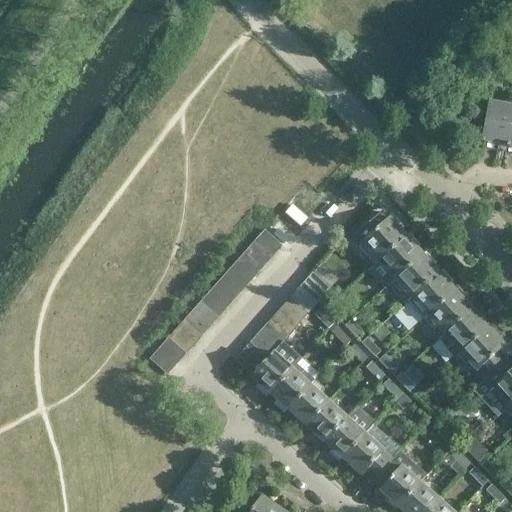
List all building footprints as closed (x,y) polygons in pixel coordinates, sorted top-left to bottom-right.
[(505,149),(511,113),(511,107),(487,103),(480,144),(505,149)] [(306,218),(291,205),(284,212),(299,226),(306,218)] [(377,264),(406,238),(382,212),(354,237),(377,264)] [(277,229),(272,234),(283,244),(287,239),(277,229)] [(256,239),(274,256),(282,247),(263,231),(256,239)] [(394,282),(422,256),(406,238),(377,264),(394,282)] [(248,248),(266,265),(274,256),(256,239),(248,248)] [(258,274),(266,265),(248,248),(240,257),(258,274)] [(404,306),(439,274),(422,256),(394,282),(410,300),(403,306),(404,306)] [(250,283),(258,274),(240,257),(232,266),(250,283)] [(224,275),(242,292),(250,283),(232,266),(228,271),(224,275)] [(312,274),(301,286),(319,302),(330,290),(312,274)] [(426,318),(455,292),(439,274),(404,306),(420,324),(426,318)] [(234,301),(242,292),(224,275),(216,284),(234,301)] [(226,309),(234,301),(216,284),(208,293),(226,309)] [(290,299),(307,315),(314,307),(296,291),(290,299)] [(438,341),(471,310),(455,292),(426,318),(443,336),(437,340),(438,341)] [(218,318),(226,309),(208,293),(200,302),(218,318)] [(281,308),(299,324),(307,315),(290,299),(281,308)] [(210,327),(218,318),(200,302),(192,311),(210,327)] [(333,304),(327,310),(341,324),(347,318),(333,304)] [(273,317),(291,333),(299,324),(281,308),(273,317)] [(454,358),(459,354),(487,328),(471,310),(438,341),(454,358)] [(202,336),(210,327),(192,311),(184,320),(202,336)] [(319,312),(313,318),(327,332),(333,326),(319,312)] [(265,326),(283,342),(291,333),(273,317),(265,326)] [(194,345),(202,336),(184,320),(176,329),(194,345)] [(350,322),(344,328),(358,342),(364,336),(350,322)] [(257,335),(275,351),(283,342),(265,326),(257,335)] [(487,328),(459,354),(476,372),(478,371),(485,380),(506,361),(498,352),(504,346),(487,328)] [(186,354),(194,345),(176,329),(167,338),(186,354)] [(337,330),(331,336),(344,350),(350,344),(337,330)] [(268,359),(272,354),(275,351),(257,335),(250,343),(268,359)] [(177,364),(186,354),(167,338),(163,344),(159,347),(177,364)] [(367,339),(361,345),(375,359),(381,353),(367,339)] [(242,352),(260,368),(268,359),(250,343),(242,352)] [(167,375),(177,364),(159,347),(149,359),(167,375)] [(354,347),(348,353),(362,367),(368,361),(354,347)] [(252,377),(260,368),(242,352),(234,361),(252,377)] [(270,396),(292,371),(272,354),(268,359),(260,368),(252,377),(250,379),(270,396)] [(384,356),(378,362),(392,376),(398,370),(384,356)] [(511,368),(506,361),(485,380),(493,388),(491,390),(508,409),(511,405),(511,368)] [(371,364),(365,370),(378,384),(385,378),(371,364)] [(307,391),(310,388),(314,384),(295,368),(292,371),(270,396),(288,412),(307,391)] [(402,374),(395,380),(409,394),(415,388),(402,374)] [(387,381),(381,387),(395,401),(401,395),(387,381)] [(307,428),(329,404),(310,388),(307,391),(288,412),(307,428)] [(395,401),(393,403),(401,412),(409,404),(401,395),(395,401)] [(325,444),(347,420),(329,404),(307,428),(325,444)] [(343,460),(365,435),(364,435),(347,420),(325,444),(343,460)] [(373,480),(390,461),(398,451),(370,427),(364,435),(365,435),(343,460),(361,476),(364,473),(373,480)] [(473,441),(464,449),(475,460),(483,451),(473,441)] [(399,451),(373,481),(381,488),(378,492),(397,508),(419,484),(427,475),(399,451)] [(456,451),(450,457),(463,471),(470,465),(456,451)] [(486,461),(480,467),(494,481),(500,475),(486,461)] [(473,469),(467,475),(481,489),(487,483),(473,469)] [(511,487),(504,479),(498,485),(511,499),(511,498),(511,487)] [(419,484),(397,508),(401,511),(426,511),(437,500),(419,484)] [(490,486),(484,492),(498,506),(504,500),(490,486)] [(284,511),(261,495),(249,511),(284,511)] [(450,511),(437,500),(426,511),(450,511)]
